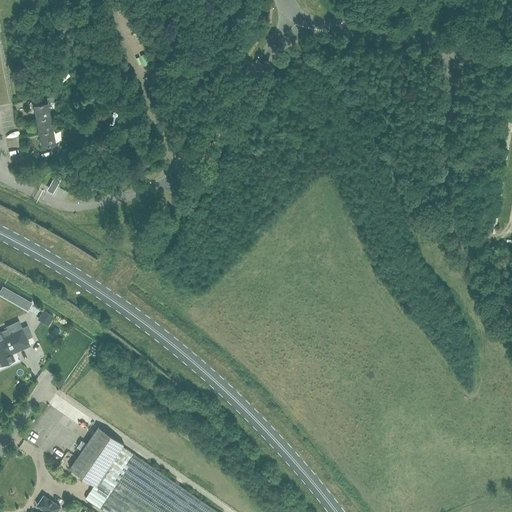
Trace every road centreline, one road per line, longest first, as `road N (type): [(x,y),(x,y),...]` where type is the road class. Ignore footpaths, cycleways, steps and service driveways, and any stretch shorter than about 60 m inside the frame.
road 1 (primary): [(333,511),(218,382),(0,236)]
road 2 (unclassified): [(285,0),(313,27),(511,54)]
